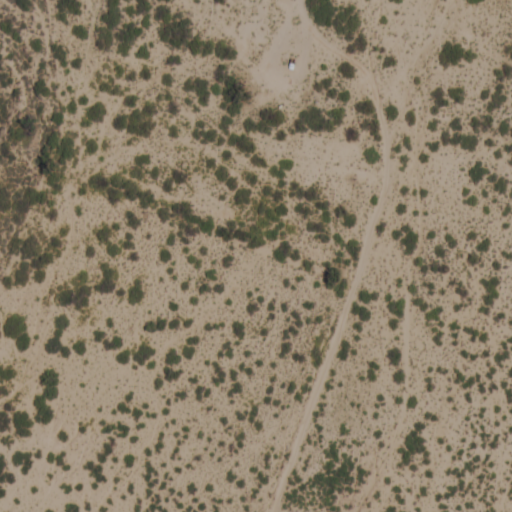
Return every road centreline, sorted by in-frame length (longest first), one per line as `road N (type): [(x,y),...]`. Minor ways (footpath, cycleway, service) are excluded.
road 1 (residential): [(488,511),(423,321),(347,0)]
road 2 (residential): [(423,321),(310,511)]
